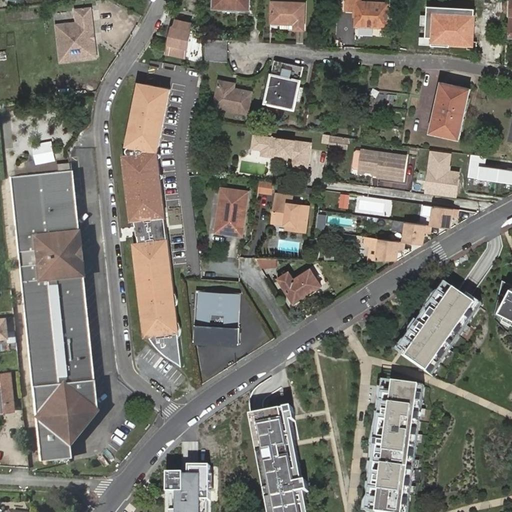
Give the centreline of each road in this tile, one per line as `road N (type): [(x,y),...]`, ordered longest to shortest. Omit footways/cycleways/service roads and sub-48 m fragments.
road 1 (residential): [(162,0),(103,103),(101,134),(125,370),(182,421)]
road 2 (residential): [(511,213),(244,374),(182,421)]
road 3 (residential): [(511,77),(451,63),(267,48),(249,56)]
